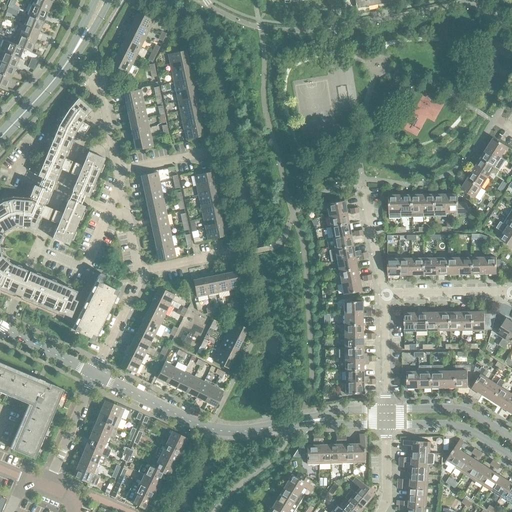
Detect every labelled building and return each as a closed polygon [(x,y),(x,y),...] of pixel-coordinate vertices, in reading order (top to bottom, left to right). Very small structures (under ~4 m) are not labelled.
[(48,11),(52,1),(48,0),(31,0),(30,4),(48,11)] [(290,0),(291,2),(300,0),(354,0),(356,8),(370,5),(389,2),(388,0),(290,0)] [(30,13),(28,12),(27,15),(43,21),(48,11),(30,4),(28,4),(33,6),(30,13)] [(28,18),(25,25),(39,31),(43,21),(27,15),(28,12),(24,11),(22,16),(28,18)] [(137,13),(133,22),(149,30),(153,21),(137,13)] [(129,30),(145,38),(149,30),(133,22),(129,30)] [(22,33),(20,32),(19,34),(35,41),(39,31),(25,25),(22,33)] [(31,51),(35,41),(19,34),(20,32),(16,30),(13,36),(15,36),(12,43),(17,45),(23,48),(31,51)] [(124,39),(140,47),(145,38),(129,30),(124,39)] [(120,47),(136,55),(140,47),(124,39),(120,47)] [(17,45),(12,43),(8,42),(3,40),(0,47),(2,49),(2,51),(19,58),(23,48),(17,45)] [(151,52),(156,54),(159,47),(155,45),(151,52)] [(0,62),(14,68),(19,58),(2,51),(2,49),(0,47),(0,53),(3,55),(0,61),(0,62)] [(116,56),(132,64),(136,55),(120,47),(116,56)] [(170,64),(187,60),(185,50),(168,54),(170,64)] [(152,62),(156,54),(151,52),(147,60),(152,62)] [(127,73),(132,64),(116,56),(111,65),(127,73)] [(170,64),(172,73),(189,69),(187,60),(170,64)] [(0,74),(10,78),(14,68),(0,62),(0,74)] [(172,73),(174,82),(191,79),(189,69),(172,73)] [(0,86),(6,89),(10,78),(0,74),(0,86)] [(174,82),(176,92),(193,88),(191,79),(174,82)] [(176,92),(178,101),(195,98),(193,88),(176,92)] [(125,103),(143,99),(140,89),(123,93),(125,103)] [(82,121),(91,110),(78,98),(68,109),(59,125),(37,176),(54,183),(60,169),(63,170),(68,159),(64,158),(75,131),(79,133),(85,123),(82,121)] [(178,101),(180,111),(197,107),(195,98),(178,101)] [(125,103),(127,112),(145,108),(143,99),(125,103)] [(180,111),(182,120),(199,116),(197,107),(180,111)] [(127,112),(129,121),(147,118),(145,108),(127,112)] [(182,120),(184,129),(201,126),(199,116),(182,120)] [(129,121),(131,131),(149,127),(147,118),(129,121)] [(203,136),(201,126),(184,129),(186,139),(203,136)] [(131,131),(133,140),(151,136),(149,127),(131,131)] [(153,146),(151,136),(133,140),(135,150),(153,146)] [(493,138),(487,148),(501,157),(507,146),(493,138)] [(105,149),(104,148),(102,146),(100,145),(98,145),(96,144),(94,145),(93,145),(91,146),(90,148),(89,149),(88,151),(82,165),(79,164),(74,175),(78,176),(72,190),(88,197),(105,157),(106,155),(106,153),(106,151),(105,149)] [(480,158),(494,167),(501,157),(487,148),(480,158)] [(474,168),(488,177),(494,167),(480,158),(474,168)] [(467,178),(481,187),(488,177),(474,168),(467,178)] [(140,175),(143,186),(160,183),(157,172),(140,175)] [(196,186),(213,183),(211,172),(194,175),(196,186)] [(481,187),(467,178),(461,189),(475,198),(481,187)] [(143,186),(145,197),(162,193),(160,183),(143,186)] [(196,186),(198,197),(215,193),(213,183),(196,186)] [(45,203),(50,192),(34,185),(29,196),(45,203)] [(145,197),(147,207),(164,204),(162,193),(145,197)] [(198,197),(201,207),(218,204),(215,193),(198,197)] [(428,194),(423,194),(423,213),(424,217),(435,217),(435,216),(435,194),(433,194),(433,193),(428,193),(428,194)] [(436,194),(435,194),(435,216),(446,216),(446,212),(446,194),(441,194),(441,193),(436,193),(436,194)] [(451,194),(446,194),(446,212),(457,212),(457,214),(469,214),(469,208),(466,202),(466,201),(458,201),(458,194),(456,194),(456,193),(451,193),(451,194)] [(401,218),(401,213),(400,195),(395,195),(395,194),(390,194),(390,195),(389,195),(389,218),(401,218)] [(400,195),(401,213),(412,213),(412,195),(410,195),(410,194),(405,194),(405,195),(400,195)] [(423,213),(423,194),(418,194),(413,194),(413,195),(412,195),(412,213),(423,213)] [(31,201),(22,200),(13,199),(2,202),(0,203),(0,287),(13,293),(23,269),(11,264),(1,256),(0,250),(0,239),(1,237),(3,232),(14,226),(26,227),(34,230),(40,216),(43,218),(48,207),(44,205),(44,206),(42,205),(41,205),(31,201)] [(68,245),(85,206),(68,199),(62,213),(59,212),(54,222),(58,224),(52,238),(68,245)] [(326,204),(328,215),(346,212),(344,200),(326,204)] [(147,207),(149,218),(166,215),(164,204),(147,207)] [(201,207),(203,218),(220,214),(218,204),(201,207)] [(328,215),(330,227),(348,223),(346,212),(328,215)] [(203,218),(205,228),(222,225),(220,214),(203,218)] [(149,218),(152,229),(169,225),(166,215),(149,218)] [(498,224),(511,233),(511,220),(507,217),(503,223),(500,221),(498,224)] [(330,227),(332,238),(350,234),(348,223),(330,227)] [(511,246),(511,233),(498,224),(496,227),(503,232),(499,239),(511,246)] [(152,229),(154,239),(171,236),(169,225),(152,229)] [(222,225),(205,228),(207,239),(224,236),(222,225)] [(332,238),(334,249),(352,246),(350,234),(332,238)] [(154,239),(156,250),(173,246),(171,236),(154,239)] [(175,257),(173,246),(156,250),(158,261),(175,257)] [(336,260),(354,257),(359,256),(359,259),(363,258),(362,253),(358,253),(358,251),(353,252),(352,246),(334,249),(328,250),(331,261),(336,260)] [(336,260),(339,271),(356,268),(354,257),(336,260)] [(448,258),(448,274),(460,274),(460,257),(448,258)] [(460,257),(460,274),(472,274),(472,257),(460,257)] [(472,257),(472,274),(484,274),(484,257),(472,257)] [(484,257),(484,274),(496,273),(496,257),(484,257)] [(400,275),(400,258),(388,259),(388,275),(400,275)] [(400,258),(400,275),(412,275),(412,258),(400,258)] [(412,258),(412,275),(424,274),(424,258),(412,258)] [(424,258),(424,274),(436,274),(436,258),(424,258)] [(436,258),(436,274),(448,274),(448,258),(436,258)] [(339,271),(341,283),(359,279),(356,268),(339,271)] [(236,271),(225,273),(228,290),(239,288),(236,271)] [(76,291),(44,277),(33,273),(23,297),(70,317),(77,301),(73,299),(76,291)] [(104,276),(104,275),(103,274),(101,273),(100,273),(99,273),(99,274),(95,281),(98,282),(74,330),(94,340),(118,291),(101,282),(104,277),(104,276)] [(214,275),(218,292),(228,290),(225,273),(214,275)] [(204,278),(207,295),(218,292),(214,275),(204,278)] [(207,295),(204,278),(193,280),(196,297),(207,295)] [(361,291),(359,279),(341,283),(343,294),(361,291)] [(159,287),(154,297),(169,305),(174,295),(159,287)] [(149,307),(164,315),(169,305),(154,297),(149,307)] [(343,302),(344,313),(362,313),(362,301),(343,302)] [(144,317),(160,324),(164,315),(149,307),(144,317)] [(421,312),(416,313),(416,331),(427,331),(427,312),(426,312),(426,311),(421,312)] [(427,312),(427,331),(439,330),(438,312),(433,312),(433,311),(428,311),(428,312),(427,312)] [(438,312),(439,330),(450,330),(450,312),(448,312),(448,311),(443,311),(443,312),(438,312)] [(461,330),(461,312),(456,312),(456,311),(451,311),(451,312),(450,312),(450,330),(461,330)] [(466,312),(461,312),(461,330),(473,330),(473,312),(471,312),(471,311),(466,311),(466,312)] [(474,312),(473,312),(473,330),(485,330),(484,312),(479,312),(479,311),(474,311),(474,312)] [(416,331),(416,313),(411,313),(411,312),(406,312),(406,313),(404,313),(404,331),(416,331)] [(344,313),(344,325),(362,324),(362,313),(344,313)] [(139,326),(155,334),(160,324),(144,317),(139,326)] [(498,345),(501,347),(511,329),(511,321),(506,318),(496,333),(503,337),(498,345)] [(232,321),(227,331),(243,339),(248,329),(232,321)] [(344,325),(344,336),(362,336),(362,324),(344,325)] [(135,336),(150,344),(155,334),(139,326),(135,336)] [(509,341),(511,343),(511,329),(501,347),(504,349),(509,341)] [(222,341),(238,349),(243,339),(227,331),(222,341)] [(130,346),(145,353),(150,344),(135,336),(130,346)] [(344,336),(344,347),(362,347),(362,336),(344,336)] [(218,351),(233,358),(238,349),(222,341),(218,351)] [(204,349),(206,345),(201,343),(195,355),(201,358),(205,349),(204,349)] [(125,355),(140,363),(145,353),(130,346),(125,355)] [(362,353),(362,347),(344,347),(338,347),(338,359),(344,359),(367,359),(367,361),(368,361),(371,361),(371,356),(364,356),(364,353),(362,353)] [(233,358),(218,351),(213,360),(207,356),(205,360),(218,366),(219,364),(229,368),(233,358)] [(135,373),(140,363),(125,355),(120,365),(135,373)] [(368,364),(368,361),(367,361),(367,359),(344,359),(344,370),(363,370),(363,364),(368,364)] [(156,378),(167,383),(174,367),(164,362),(156,378)] [(0,391),(31,404),(12,449),(34,458),(63,389),(50,383),(48,386),(0,365),(0,391)] [(419,371),(419,388),(431,387),(431,365),(419,365),(419,371)] [(443,387),(443,371),(443,365),(431,365),(431,387),(443,387)] [(455,365),(455,371),(455,387),(468,387),(467,371),(471,371),(471,365),(455,365)] [(472,388),(482,394),(491,381),(485,377),(489,371),(481,367),(480,369),(475,366),(473,375),(478,378),(472,388)] [(167,383),(176,387),(184,372),(174,367),(167,383)] [(345,382),(363,381),(367,381),(367,384),(371,384),(371,379),(369,379),(369,376),(363,376),(363,370),(344,370),(345,382)] [(407,388),(419,388),(419,371),(407,372),(407,388)] [(455,387),(455,371),(443,371),(443,387),(455,387)] [(176,387),(186,392),(194,377),(184,372),(176,387)] [(186,392),(196,397),(203,381),(194,377),(186,392)] [(501,387),(502,387),(505,382),(500,379),(497,384),(491,381),(482,394),(492,401),(501,387)] [(196,397),(205,402),(213,386),(203,381),(196,397)] [(363,381),(345,382),(345,393),(363,393),(363,381)] [(213,386),(205,402),(215,407),(223,391),(213,386)] [(511,393),(502,387),(501,387),(492,401),(502,407),(511,393)] [(502,407),(511,413),(511,393),(502,407)] [(105,400),(101,410),(116,416),(121,418),(125,409),(120,407),(105,400)] [(97,419),(114,427),(115,424),(113,423),(116,416),(101,410),(97,419)] [(93,429),(108,435),(111,428),(113,429),(114,427),(97,419),(93,429)] [(89,438),(106,446),(108,443),(105,442),(108,435),(93,429),(89,438)] [(171,434),(167,440),(182,448),(187,438),(172,431),(170,430),(168,433),(171,434)] [(136,437),(140,438),(145,441),(146,438),(141,436),(142,432),(138,431),(136,437)] [(330,463),(329,444),(323,445),(322,434),(317,434),(317,439),(318,445),(318,463),(330,463)] [(85,448),(106,456),(107,457),(110,450),(106,448),(106,446),(89,438),(85,448)] [(162,446),(161,449),(178,457),(182,448),(167,440),(164,447),(162,446)] [(413,440),(412,452),(430,453),(430,442),(413,440)] [(364,443),(352,444),(353,462),(364,462),(364,443)] [(329,444),(330,463),(341,463),(340,444),(329,444)] [(340,444),(341,463),(353,462),(352,444),(340,444)] [(454,469),(455,468),(464,453),(459,449),(461,447),(456,444),(444,463),(454,469)] [(318,463),(318,445),(306,445),(307,464),(318,463)] [(178,457),(161,449),(157,447),(156,450),(155,457),(158,459),(173,466),(178,457)] [(299,447),(293,457),(304,456),(304,447),(299,447)] [(81,457),(99,464),(100,462),(103,464),(106,456),(85,448),(81,457)] [(404,462),(411,462),(429,464),(433,464),(434,453),(430,453),(412,452),(412,458),(400,457),(399,462),(404,462)] [(455,468),(464,473),(473,458),(464,453),(455,468)] [(77,466),(97,475),(98,472),(98,471),(98,469),(98,467),(99,464),(81,457),(77,466)] [(464,473),(473,479),(483,464),(473,458),(464,473)] [(153,464),(152,467),(163,473),(169,475),(173,466),(158,459),(155,465),(153,464)] [(428,474),(429,464),(411,462),(410,473),(428,474)] [(152,467),(146,464),(145,467),(147,468),(144,474),(159,482),(163,473),(152,467)] [(473,479),(482,485),(492,470),(483,464),(473,479)] [(97,475),(77,466),(73,476),(88,482),(91,483),(92,481),(94,479),(96,477),(97,475)] [(482,485),(491,491),(501,476),(492,470),(482,485)] [(285,484),(299,492),(303,487),(311,492),(314,487),(309,485),(311,481),(298,473),(296,476),(291,474),(285,484)] [(410,484),(428,485),(428,474),(410,473),(410,484)] [(138,480),(137,482),(154,491),(159,482),(144,474),(141,481),(138,480)] [(491,491),(500,497),(510,482),(501,476),(491,491)] [(359,487),(355,492),(367,502),(374,493),(362,483),(355,477),(351,481),(359,487)] [(133,483),(130,490),(150,500),(154,491),(137,482),(136,484),(133,483)] [(500,497),(509,502),(511,498),(511,482),(510,482),(500,497)] [(279,494),(293,502),(299,492),(285,484),(279,494)] [(409,495),(427,496),(428,485),(410,484),(409,495)] [(115,487),(111,497),(115,498),(119,488),(115,487)] [(150,500),(130,490),(126,497),(129,499),(128,501),(130,502),(145,509),(150,500)] [(348,500),(360,510),(367,502),(355,492),(348,500)] [(274,504),(288,511),(287,511),(294,511),(298,505),(293,502),(279,494),(274,504)] [(408,506),(426,507),(427,496),(409,495),(408,506)] [(341,509),(345,511),(358,511),(360,510),(348,500),(341,509)]
